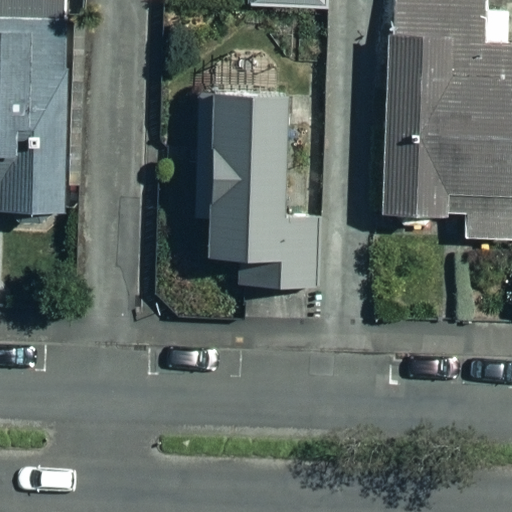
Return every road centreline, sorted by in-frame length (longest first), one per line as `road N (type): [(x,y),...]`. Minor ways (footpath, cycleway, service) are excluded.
road 1 (tertiary): [(511,498),(104,485)]
road 2 (tertiary): [(108,390),(511,405)]
road 3 (residential): [(108,390),(121,0)]
